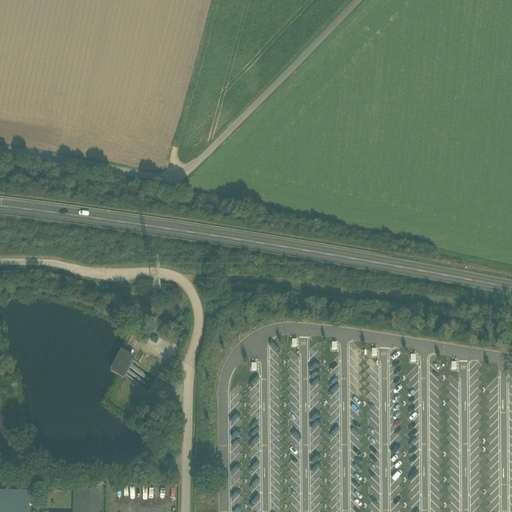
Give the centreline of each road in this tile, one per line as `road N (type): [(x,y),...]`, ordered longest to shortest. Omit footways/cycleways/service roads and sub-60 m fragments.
road 1 (primary): [(511,290),(0,209)]
road 2 (unclassified): [(0,150),(174,177),(358,0)]
road 3 (track): [(216,0),(171,154),(174,177)]
